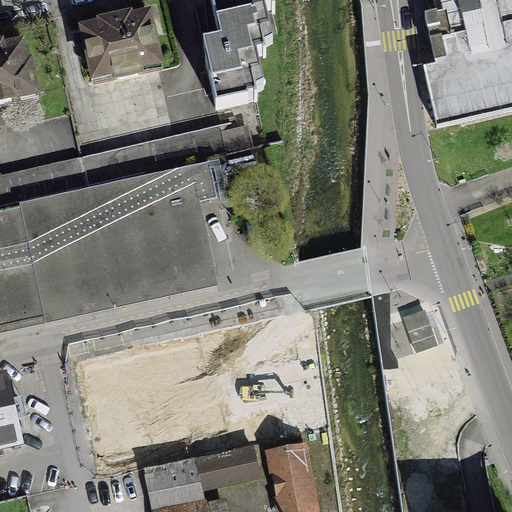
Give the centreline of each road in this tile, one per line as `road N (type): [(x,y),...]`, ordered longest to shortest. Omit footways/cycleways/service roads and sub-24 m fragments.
road 1 (residential): [(0,354),(298,282)]
road 2 (residential): [(392,0),(409,129),(447,250)]
road 3 (residential): [(447,250),(511,427)]
road 4 (residential): [(298,282),(447,250)]
